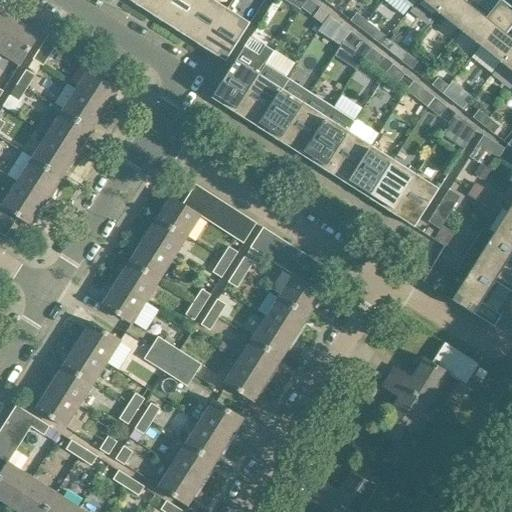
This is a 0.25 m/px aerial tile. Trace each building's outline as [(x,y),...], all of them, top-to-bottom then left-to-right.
[(138,0),(136,4),(158,19),(169,0),(138,0)] [(169,0),(158,19),(181,33),(201,0),(169,0)] [(213,0),(201,0),(181,33),(203,47),(227,9),(213,0)] [(284,0),(300,10),(301,8),(303,9),(308,0),(284,0)] [(313,17),(321,8),(310,0),(308,0),(303,9),(313,17)] [(432,24),(439,14),(450,0),(417,0),(411,7),(432,24)] [(467,0),(450,0),(439,14),(456,28),(460,30),(476,10),(466,2),(467,0)] [(500,0),(486,18),(476,10),(460,30),(480,47),(511,7),(502,0),(500,0)] [(511,27),(511,7),(480,47),(500,63),(511,48),(511,38),(507,34),(511,27)] [(227,9),(203,47),(226,62),(250,23),(227,9)] [(0,10),(0,51),(18,24),(4,15),(5,14),(0,10)] [(357,13),(351,21),(361,29),(367,22),(357,13)] [(334,34),(342,24),(330,15),(322,25),(334,34)] [(377,30),(367,22),(361,29),(371,38),(377,30)] [(18,24),(0,51),(0,52),(20,65),(39,36),(29,30),(29,31),(18,24)] [(355,51),(363,41),(351,31),(343,41),(355,51)] [(43,66),(59,42),(49,35),(33,60),(43,66)] [(402,62),(408,54),(387,38),(381,45),(402,62)] [(245,46),(236,60),(212,98),(234,113),(266,65),(274,52),(265,46),(259,55),(245,46)] [(377,67),(384,58),(372,48),(365,58),(377,67)] [(511,48),(500,63),(511,71),(511,48)] [(418,62),(408,54),(402,62),(412,70),(418,62)] [(78,86),(108,105),(122,82),(93,63),(93,64),(78,86)] [(288,79),(266,65),(234,113),(257,127),(288,79)] [(397,84),(405,74),(393,65),(385,74),(397,84)] [(19,83),(27,88),(35,75),(27,70),(19,83)] [(438,78),(432,86),(442,94),(449,86),(438,78)] [(310,93),(288,79),(257,127),(279,141),(310,93)] [(418,100),(426,91),(414,81),(406,91),(418,100)] [(19,101),(27,88),(19,83),(3,107),(16,115),(24,104),(19,101)] [(108,105),(78,86),(63,111),(93,129),(108,105)] [(459,94),(449,86),(442,94),(453,102),(459,94)] [(310,93),(279,141),(302,156),(333,107),(310,93)] [(439,117),(447,107),(435,98),(427,107),(439,117)] [(355,122),(333,107),(302,156),(325,170),(355,122)] [(479,110),(473,118),(483,126),(489,118),(479,110)] [(77,154),(93,129),(63,111),(47,135),(77,154)] [(448,124),(441,135),(464,149),(476,131),(456,114),(448,124)] [(500,127),(489,118),(483,126),(494,134),(500,127)] [(355,122),(325,170),(347,184),(371,146),(349,132),(356,122),(355,122)] [(62,178),(77,154),(47,135),(32,159),(62,178)] [(394,161),(371,146),(347,184),(370,199),(394,161)] [(477,146),(470,157),(478,162),(485,151),(477,146)] [(62,178),(32,159),(16,184),(46,202),(62,178)] [(394,161),(370,199),(392,213),(416,175),(394,161)] [(439,189),(416,175),(392,213),(415,228),(439,189)] [(16,184),(2,207),(9,211),(18,217),(19,217),(32,225),(46,202),(16,184)] [(196,185),(183,205),(193,211),(206,191),(196,185)] [(449,189),(442,201),(428,222),(440,229),(453,208),(460,197),(449,189)] [(193,211),(201,217),(203,218),(216,198),(206,191),(193,211)] [(201,217),(193,211),(183,205),(171,197),(171,198),(172,199),(164,211),(163,211),(157,219),(187,238),(201,217)] [(203,218),(213,225),(226,204),(216,198),(203,218)] [(237,211),(226,204),(213,225),(224,231),(237,211)] [(0,224),(9,211),(2,207),(1,207),(0,206),(0,224)] [(0,233),(6,237),(18,217),(9,211),(0,224),(0,233)] [(224,231),(234,238),(247,218),(237,211),(224,231)] [(511,214),(508,212),(494,234),(511,245),(511,214)] [(257,223),(247,218),(234,238),(244,244),(257,223)] [(153,229),(145,240),(174,259),(187,238),(157,219),(152,228),(153,229)] [(428,227),(424,233),(431,238),(435,232),(428,227)] [(466,278),(452,300),(474,314),(494,327),(502,316),(481,303),(495,281),(511,291),(511,260),(509,259),(511,254),(511,245),(494,234),(484,227),(456,272),(466,278)] [(250,248),(260,255),(274,234),(263,228),(250,248)] [(284,241),(274,234),(260,255),(271,261),(284,241)] [(160,281),(174,259),(145,240),(137,254),(136,253),(130,262),(160,281)] [(294,247),(284,241),(271,261),(281,268),(294,247)] [(221,260),(230,266),(238,253),(229,247),(221,260)] [(304,254),(294,247),(281,268),(291,274),(304,254)] [(291,274),(294,276),(301,281),(315,261),(304,254),(291,274)] [(236,270),(245,275),(253,262),(244,257),(236,270)] [(222,278),(230,266),(221,260),(213,273),(222,278)] [(324,266),(315,261),(301,281),(311,287),(324,266)] [(126,271),(117,284),(146,303),(160,281),(130,262),(125,270),(126,271)] [(237,288),(245,275),(236,270),(228,282),(237,288)] [(323,294),(311,287),(301,281),(294,276),(280,297),(309,316),(315,307),(313,307),(321,294),(322,295),(323,294)] [(146,303),(117,284),(110,296),(109,296),(103,305),(132,324),(146,303)] [(194,302),(203,308),(211,295),(202,290),(194,302)] [(280,297),(267,318),(295,336),(302,324),(303,325),(309,316),(280,297)] [(209,312),(218,317),(226,304),(217,299),(209,312)] [(196,318),(203,308),(194,302),(186,315),(195,321),(196,318)] [(210,330),(218,317),(209,312),(203,322),(201,324),(210,330)] [(286,349),(295,336),(267,318),(253,339),(282,358),(287,350),(286,349)] [(87,332),(79,344),(108,362),(122,342),(91,323),(85,332),(87,332)] [(151,348),(173,362),(180,352),(158,338),(151,348)] [(239,361),(267,380),(275,366),(276,367),(282,358),(253,339),(239,361)] [(69,357),(64,365),(94,384),(108,362),(79,344),(70,358),(69,357)] [(145,359),(166,373),(173,362),(151,348),(145,359)] [(201,366),(180,352),(173,362),(195,376),(201,366)] [(440,410),(459,380),(424,358),(423,359),(424,359),(411,378),(394,367),(387,378),(431,406),(431,404),(440,410)] [(259,391),(267,380),(239,361),(225,383),(254,401),(260,392),(259,391)] [(195,376),(173,362),(166,373),(188,387),(195,376)] [(60,375),(51,388),(80,406),(94,384),(64,365),(58,374),(60,375)] [(487,372),(479,367),(474,375),(482,380),(487,372)] [(431,406),(387,378),(382,386),(399,397),(387,416),(378,431),(397,443),(405,431),(412,435),(431,406)] [(42,399),(36,409),(66,427),(80,406),(51,388),(43,400),(42,399)] [(128,406),(136,411),(142,403),(144,399),(136,393),(128,406)] [(200,421),(229,439),(236,428),(237,428),(243,419),(213,400),(200,421)] [(148,407),(143,415),(152,421),(160,408),(151,403),(148,407)] [(17,405),(10,415),(31,428),(38,419),(17,405)] [(128,424),(136,411),(128,406),(120,419),(128,424)] [(4,426),(25,439),(31,428),(10,415),(4,426)] [(152,421),(143,415),(135,428),(144,434),(152,421)] [(38,419),(31,428),(43,436),(49,426),(38,419)] [(220,453),(229,439),(200,421),(186,443),(216,462),(221,454),(220,453)] [(0,431),(0,437),(18,449),(25,439),(4,426),(0,431)] [(0,452),(12,459),(18,449),(0,437),(0,452)] [(109,455),(117,442),(108,437),(100,449),(109,455)] [(72,441),(66,449),(79,457),(84,448),(72,441)] [(172,465),(201,483),(209,470),(210,471),(216,462),(186,443),(172,465)] [(123,446),(116,459),(125,465),(133,452),(127,449),(123,446)] [(84,448),(79,457),(92,465),(97,457),(84,448)] [(0,466),(5,470),(9,463),(12,459),(0,452),(0,466)] [(390,477),(360,458),(339,492),(322,481),(316,491),(348,511),(362,511),(371,499),(375,502),(390,477)] [(32,477),(9,463),(5,470),(0,476),(0,498),(13,507),(32,477)] [(193,495),(201,483),(172,465),(159,487),(188,505),(194,496),(193,495)] [(121,484),(127,488),(133,479),(119,471),(113,479),(121,484)] [(20,511),(43,511),(56,493),(32,477),(13,507),(20,511)] [(133,479),(127,488),(134,493),(139,495),(144,487),(133,479)] [(348,511),(316,491),(310,500),(327,511),(326,511),(348,511)] [(77,511),(80,508),(56,493),(43,511),(77,511)] [(161,511),(177,511),(179,509),(167,501),(160,511),(161,511)]
